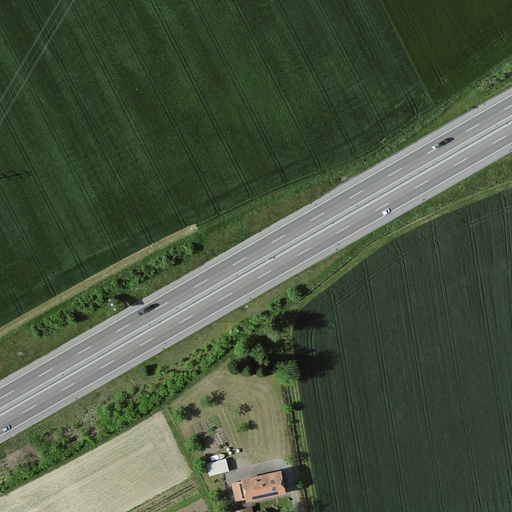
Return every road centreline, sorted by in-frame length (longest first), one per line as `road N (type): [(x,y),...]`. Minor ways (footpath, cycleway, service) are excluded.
road 1 (motorway): [(0,425),(511,131)]
road 2 (motorway): [(511,105),(0,399)]
